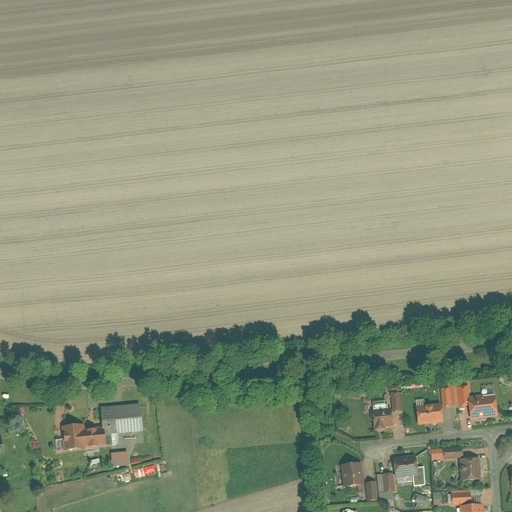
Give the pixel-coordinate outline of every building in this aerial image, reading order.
[(436,402),(453,400),(450,378),(450,373),(442,374),(443,381),(433,382),(435,396),(436,402)] [(450,378),(453,400),(462,399),(464,414),(491,411),(489,387),(465,390),(463,376),(450,378)] [(386,407),(393,406),(392,388),(383,388),(384,404),(365,406),(367,424),(387,423),(386,407)] [(438,418),(436,402),(435,396),(405,400),(409,422),(438,418)] [(141,404),(103,408),(105,428),(106,434),(143,431),(141,404)] [(85,425),(64,426),(66,449),(87,447),(85,430),(85,425)] [(85,430),(87,447),(107,445),(106,434),(105,428),(85,430)] [(60,440),(54,441),(57,453),(63,451),(60,440)] [(452,475),(452,476),(476,474),(476,450),(457,450),(457,442),(435,443),(436,453),(452,452),(452,475)] [(110,454),(111,467),(129,466),(128,453),(110,454)] [(416,455),(394,457),(395,476),(417,474),(416,455)] [(344,488),(364,486),(362,465),(342,467),(344,488)] [(145,468),(146,475),(156,474),(155,467),(145,468)] [(379,493),(395,491),(393,473),(376,475),(379,493)] [(376,481),(365,483),(367,502),(378,500),(376,481)] [(453,511),(476,511),(476,498),(465,498),(465,485),(445,485),(445,500),(453,499),(453,511)] [(443,505),(443,493),(433,493),(433,505),(443,505)] [(414,494),(411,502),(424,507),(427,498),(414,494)]
